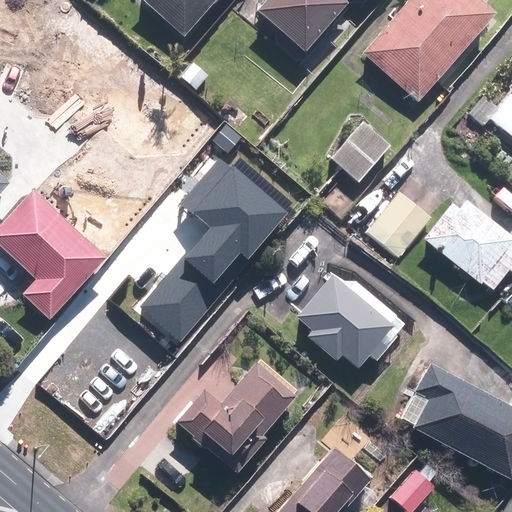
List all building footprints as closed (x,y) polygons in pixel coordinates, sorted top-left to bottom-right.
[(132,0),(176,37),(208,0),(132,0)] [(257,0),(247,13),(295,54),(336,5),(331,2),(331,0),(257,0)] [(397,0),(353,54),(412,102),(484,14),(467,0),(397,0)] [(175,77),(192,90),(204,76),(187,63),(175,77)] [(511,72),(500,89),(511,98),(511,111),(510,113),(511,114),(511,72)] [(74,119),(47,92),(34,105),(61,132),(74,119)] [(464,113),(481,125),(493,109),(476,97),(464,113)] [(502,133),(509,136),(511,134),(511,117),(508,116),(501,119),(499,127),(502,133)] [(323,160),(353,184),(383,146),(353,123),(323,160)] [(141,308),(183,343),(290,215),(223,158),(183,206),(209,227),(141,308)] [(25,295),(54,320),(108,258),(32,191),(0,226),(0,247),(38,281),(25,295)] [(363,231),(396,256),(425,217),(393,192),(363,231)] [(475,282),(487,291),(501,272),(509,277),(511,272),(511,247),(505,243),(508,239),(457,200),(450,209),(443,203),(415,240),(474,285),(475,282)] [(334,356),(350,369),(384,326),(322,276),(288,317),(304,330),(298,338),(329,363),(334,356)] [(183,438),(227,475),(257,440),(252,435),(284,397),(243,363),(208,404),(193,391),(167,422),(185,436),(183,438)] [(414,428),(511,480),(511,479),(511,404),(510,408),(426,364),(411,393),(415,395),(403,419),(416,426),(414,428)] [(329,511),(357,479),(320,449),(293,483),(291,482),(266,511),(329,511)] [(405,511),(425,490),(406,474),(382,501),(394,511),(405,511)] [(454,510),(456,511),(469,511),(473,509),(463,500),(454,510)]
